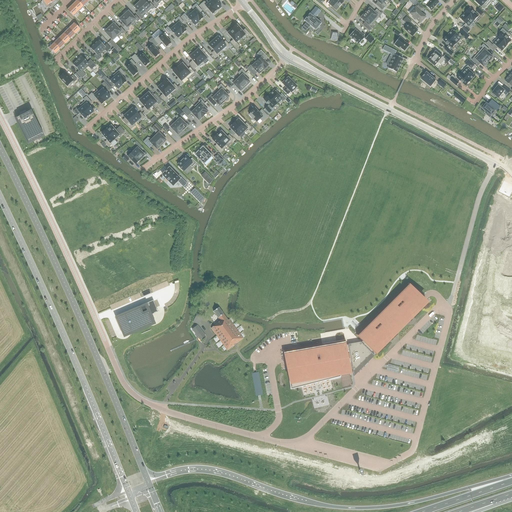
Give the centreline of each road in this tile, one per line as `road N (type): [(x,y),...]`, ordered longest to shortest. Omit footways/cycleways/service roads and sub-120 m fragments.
road 1 (unclassified): [(300,447),(161,410),(126,387),(0,119)]
road 2 (trunk): [(511,479),(349,508),(220,472),(166,474)]
road 3 (primary): [(143,470),(0,148)]
road 4 (primary): [(0,198),(122,476)]
road 5 (tertiary): [(511,171),(327,78)]
road 6 (residential): [(85,128),(190,36),(243,3)]
road 7 (residential): [(141,169),(285,59)]
